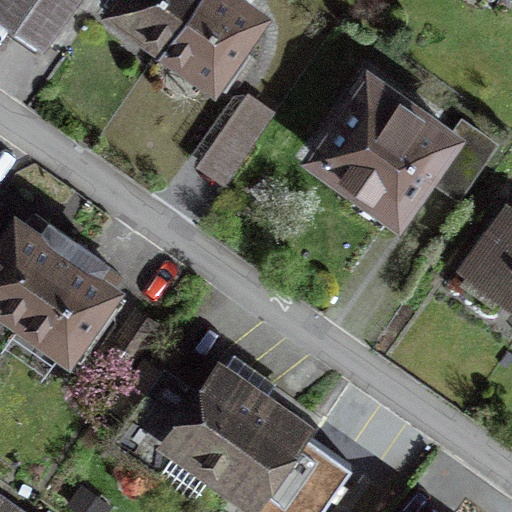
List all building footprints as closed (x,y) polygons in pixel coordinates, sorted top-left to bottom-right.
[(80,0),(0,0),(0,21),(28,41),(43,52),(80,0)] [(101,0),(100,1),(228,88),(249,56),(273,22),(240,0),(101,0)] [(466,132),(361,61),(297,156),(403,227),(466,132)] [(273,122),(242,99),(198,156),(229,180),(273,122)] [(511,298),(511,210),(500,202),(459,262),(511,298)] [(0,307),(18,320),(64,254),(75,238),(27,205),(0,243),(0,307)] [(64,254),(18,320),(74,359),(120,293),(64,254)] [(302,422),(196,346),(134,431),(240,508),(302,422)]
